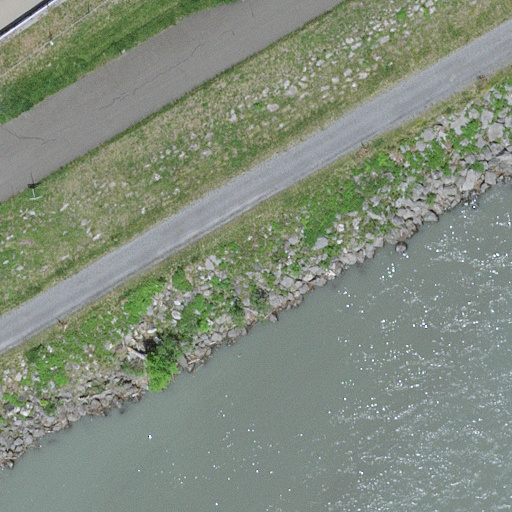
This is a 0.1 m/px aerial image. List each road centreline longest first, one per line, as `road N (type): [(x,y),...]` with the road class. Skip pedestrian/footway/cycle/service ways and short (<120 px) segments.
road 1 (track): [(0,335),(511,34)]
road 2 (track): [(300,0),(9,170)]
